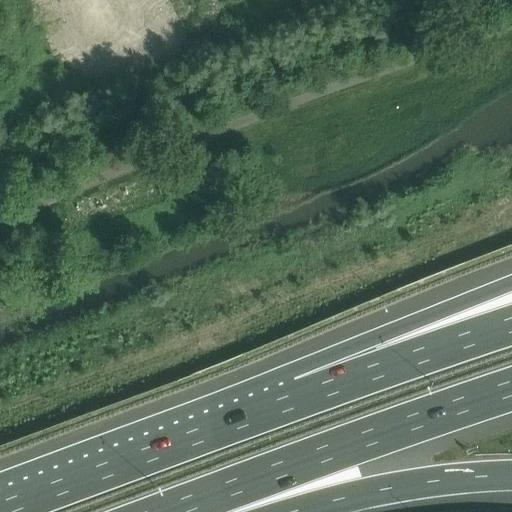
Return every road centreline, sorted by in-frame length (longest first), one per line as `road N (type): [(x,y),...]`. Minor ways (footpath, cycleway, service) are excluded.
road 1 (motorway): [(168,511),(511,389)]
road 2 (motorway): [(300,398),(0,509)]
road 3 (motorway): [(243,511),(511,476)]
road 4 (motorway): [(511,289),(300,398)]
road 5 (motorway): [(511,326),(300,398)]
